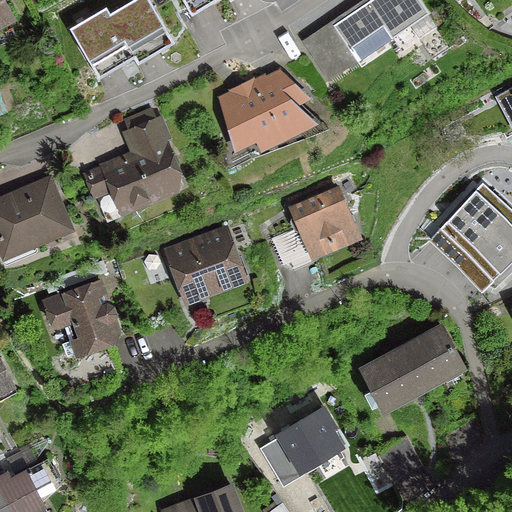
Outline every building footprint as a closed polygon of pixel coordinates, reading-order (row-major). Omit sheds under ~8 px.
[(11,22),(13,21),(0,0),(0,26),(11,21),(11,22)] [(147,0),(124,0),(106,10),(130,53),(135,60),(170,40),(147,0)] [(182,0),(189,11),(208,0),(182,0)] [(432,14),(422,0),(367,0),(305,40),(330,80),(432,14)] [(102,4),(67,24),(95,73),(130,53),(106,10),(102,4)] [(269,85),(222,108),(237,159),(311,123),(269,85)] [(511,85),(491,98),(511,132),(511,85)] [(156,122),(128,134),(134,150),(162,139),(156,122)] [(162,144),(104,168),(119,203),(131,198),(141,202),(170,190),(161,167),(170,164),(162,144)] [(0,248),(3,256),(67,228),(47,181),(0,200),(0,248)] [(511,208),(483,183),(429,241),(458,267),(482,293),(511,263),(511,208)] [(355,235),(335,189),(290,209),(298,226),(292,229),(269,238),(281,267),(310,255),(307,248),(323,241),(332,245),(355,235)] [(167,253),(185,300),(241,279),(223,232),(167,253)] [(79,271),(50,282),(53,289),(82,278),(79,271)] [(105,305),(97,284),(45,303),(52,322),(62,327),(63,326),(69,341),(61,344),(65,356),(110,340),(114,331),(110,319),(113,314),(110,307),(105,305)] [(440,327),(360,369),(382,410),(461,367),(440,327)] [(0,392),(12,386),(0,364),(0,392)] [(289,415),(310,402),(303,390),(282,402),(289,415)] [(331,429),(320,409),(278,434),(279,436),(258,449),(279,483),(338,447),(328,430),(331,429)] [(404,436),(375,452),(388,476),(390,479),(418,463),(404,436)] [(375,452),(351,464),(364,488),(388,476),(375,452)] [(4,474),(0,476),(0,495),(9,511),(29,511),(42,506),(34,492),(56,480),(46,459),(8,480),(4,474)] [(178,506),(161,511),(238,511),(229,487),(212,493),(210,491),(195,496),(196,500),(178,506)] [(0,511),(9,511),(0,495),(0,511)]
